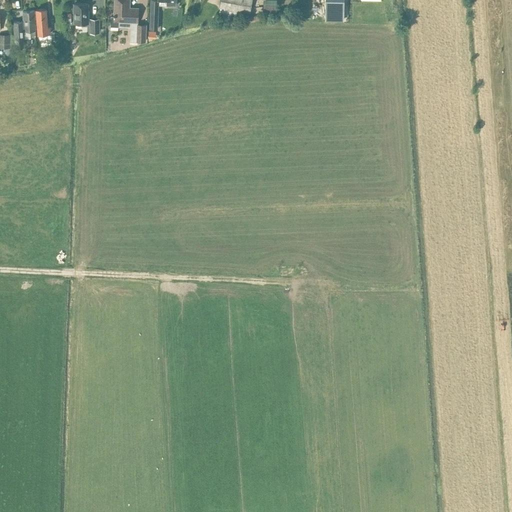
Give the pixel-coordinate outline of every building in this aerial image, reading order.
[(111,16),(110,26),(118,26),(131,27),(130,41),(137,41),(145,42),(146,25),(137,24),(138,22),(138,18),(138,8),(129,8),(129,0),(114,0),(114,14),(113,14),(113,16),(111,16)] [(158,5),(176,5),(176,0),(157,0),(158,0),(157,0),(151,0),(150,29),(157,30),(158,5)] [(218,18),(231,20),(231,18),(239,19),(240,11),(249,13),(251,0),(221,0),(220,8),(218,18)] [(279,0),(266,0),(267,10),(280,9),(279,0)] [(326,0),(326,4),(326,19),(343,20),(343,1),(342,0),(326,0)] [(74,23),(88,23),(88,3),(74,4),(74,23)] [(46,9),(36,10),(37,20),(38,34),(50,33),(50,27),(48,27),(47,19),(46,9)] [(14,22),(16,45),(25,44),(24,30),(30,29),(30,36),(35,35),(35,29),(36,29),(34,10),(23,11),(24,23),(23,23),(22,21),(14,22)] [(90,19),(91,33),(99,33),(98,19),(90,19)] [(6,64),(4,63),(5,70),(11,69),(11,35),(0,35),(0,48),(4,49),(3,50),(6,51),(6,58),(6,64)] [(70,45),(66,52),(72,55),(76,48),(70,45)]
